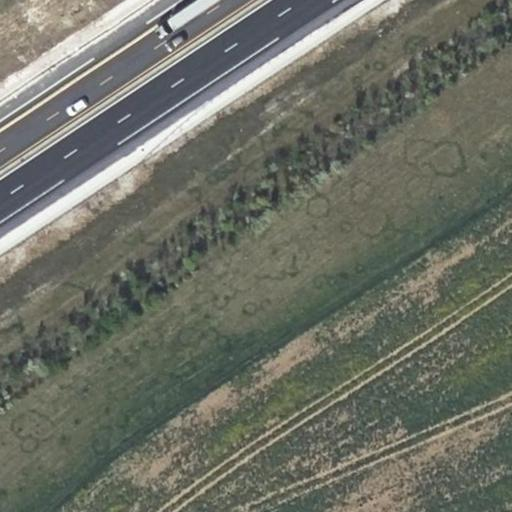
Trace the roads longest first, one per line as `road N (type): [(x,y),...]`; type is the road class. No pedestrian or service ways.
road 1 (motorway): [(0,199),(303,0)]
road 2 (motorway): [(215,0),(0,141)]
